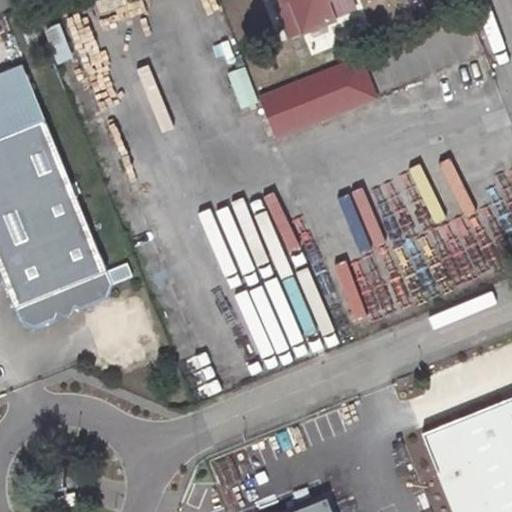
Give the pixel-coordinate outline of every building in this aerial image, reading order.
[(281,0),(283,4),(291,0),(303,33),(336,19),(327,0),(281,0)] [(58,10),(42,19),(53,53),(69,47),(58,10)] [(359,59),(258,99),(274,138),(375,98),(359,59)] [(26,77),(12,82),(24,111),(38,105),(26,77)] [(45,121),(0,139),(0,272),(8,293),(7,294),(19,323),(33,328),(55,319),(59,312),(72,307),(80,309),(108,298),(113,284),(101,255),(100,256),(75,195),(71,184),(45,121)] [(76,182),(71,184),(75,195),(81,193),(76,182)] [(511,511),(511,397),(423,434),(453,511),(511,511)] [(413,434),(403,438),(419,478),(429,474),(413,434)] [(330,511),(325,497),(281,511),(330,511)]
